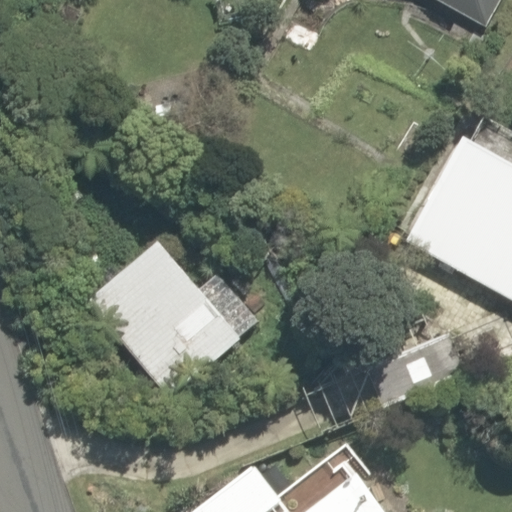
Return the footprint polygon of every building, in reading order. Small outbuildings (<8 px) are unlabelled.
[(439,0),(487,27),(502,0),(439,0)] [(394,150),(415,163),(434,132),(415,120),(394,150)] [(408,241),(511,300),(511,160),(468,135),(408,241)] [(42,195),(61,215),(81,195),(62,176),(42,195)] [(91,299),(171,398),(243,340),(240,336),(259,321),(219,272),(202,288),(161,240),(91,299)] [(366,366),(384,407),(467,372),(449,331),(366,366)] [(392,511),(361,471),(306,511),(293,511),(258,464),(193,511),(392,511)]
